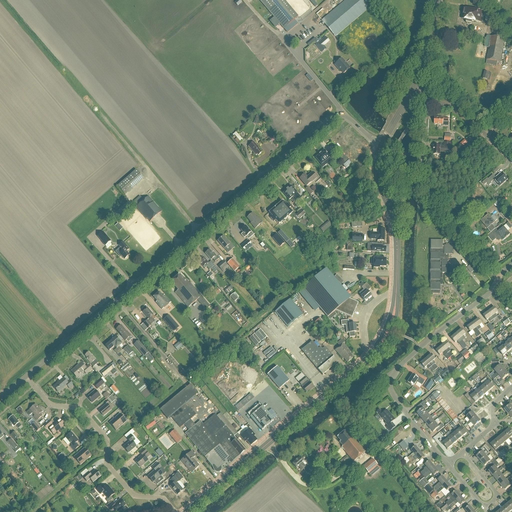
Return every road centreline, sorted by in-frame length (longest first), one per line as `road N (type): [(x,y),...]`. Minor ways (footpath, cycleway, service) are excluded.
road 1 (unclassified): [(26,375),(330,118),(346,117),(377,144)]
road 2 (residential): [(448,464),(405,414),(389,378),(498,280)]
road 3 (tertiary): [(187,511),(369,357)]
road 4 (residential): [(174,511),(162,498),(131,493),(107,465),(104,438),(79,407),(44,400),(26,375)]
road 5 (residential): [(427,99),(422,188),(498,280)]
road 6 (track): [(197,230),(68,80)]
road 7 (tertiary): [(396,290),(395,230),(378,184),(377,144)]
